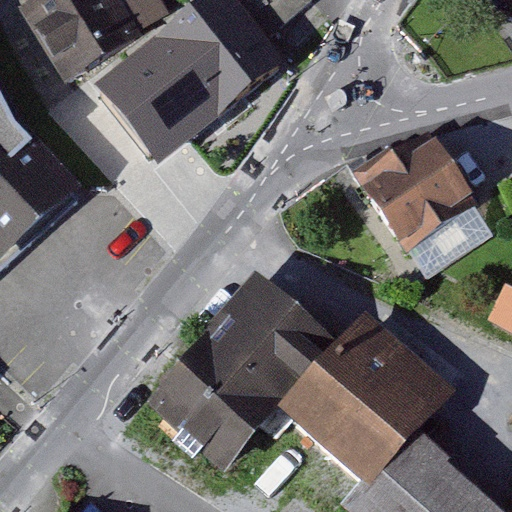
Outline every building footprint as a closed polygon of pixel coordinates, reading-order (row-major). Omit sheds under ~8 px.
[(54,0),(38,9),(82,88),(147,52),(117,0),(54,0)] [(310,0),(242,0),(273,35),(312,2),(310,0)] [(109,106),(166,181),(287,89),(230,14),(109,106)] [(0,265),(70,205),(6,134),(0,122),(0,265)] [(360,197),(402,257),(471,208),(429,149),(369,191),(360,197)] [(249,479),(296,423),(336,376),(349,361),(269,294),(170,412),(249,479)] [(381,494),(421,447),(457,405),(372,334),(349,361),(336,376),(296,423),(381,494)] [(365,511),(498,511),(421,447),(381,494),(365,511)]
